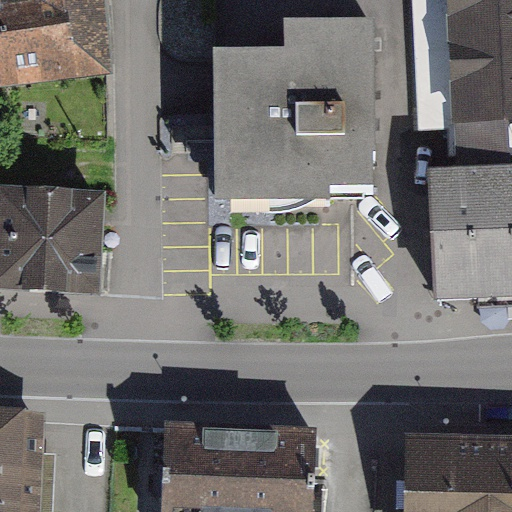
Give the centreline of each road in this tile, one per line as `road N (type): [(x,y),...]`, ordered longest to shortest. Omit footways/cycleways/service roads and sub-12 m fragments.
road 1 (tertiary): [(128,372),(511,370)]
road 2 (residential): [(138,0),(128,372)]
road 3 (tertiary): [(0,366),(128,372)]
